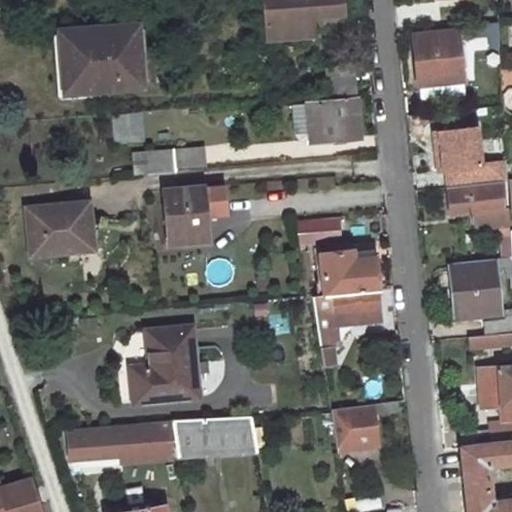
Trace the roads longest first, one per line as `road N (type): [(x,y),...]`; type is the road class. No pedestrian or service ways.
road 1 (residential): [(381,0),(433,511)]
road 2 (residential): [(62,511),(0,324)]
